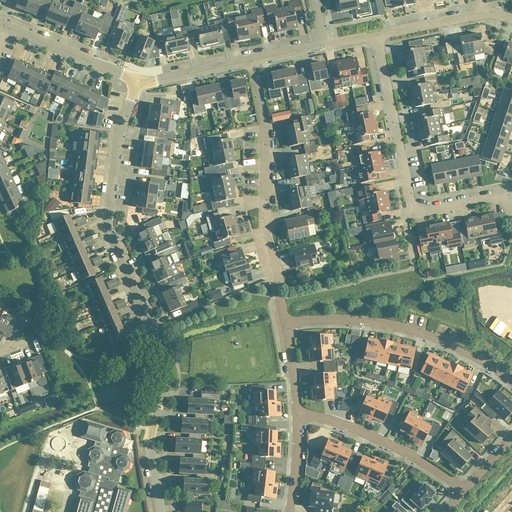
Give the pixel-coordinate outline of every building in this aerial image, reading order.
[(30,0),(18,0),(15,9),(25,13),(30,0)] [(35,17),(39,8),(44,10),(47,0),(30,0),(25,13),(35,17)] [(47,0),(44,10),(48,12),(45,21),(55,25),(62,7),(57,5),(58,0),(47,0)] [(369,14),(367,6),(358,4),(356,0),(347,0),(338,2),(339,7),(338,7),(339,14),(355,11),(356,17),(369,14)] [(389,0),(392,10),(403,7),(401,0),(389,0)] [(282,10),(287,31),(297,29),(294,15),(301,14),(298,1),(287,4),(288,8),(282,10)] [(68,20),(69,20),(73,22),(80,6),(74,4),(71,11),(62,7),(55,25),(65,29),(68,20)] [(85,8),(80,6),(73,22),(78,24),(74,33),(84,37),(92,19),(82,15),(85,8)] [(287,31),(282,10),(276,11),(275,6),(265,9),(267,21),(274,20),(277,34),(287,31)] [(245,18),(250,39),(260,37),(257,23),(263,22),(261,9),(250,12),(251,16),(245,18)] [(104,16),(104,17),(94,13),(92,19),(84,37),(94,41),(98,32),(106,35),(112,20),(109,18),(104,16)] [(250,39),(245,18),(239,19),(238,14),(226,17),(228,29),(235,28),(238,42),(250,39)] [(208,28),(212,48),(223,45),(220,34),(226,32),(224,21),(217,22),(218,26),(208,28)] [(126,46),(130,36),(133,29),(122,25),(121,25),(115,23),(108,39),(114,41),(111,48),(121,52),(124,45),(126,46)] [(190,28),(192,40),(198,38),(200,50),(212,48),(208,28),(197,31),(196,27),(190,28)] [(192,40),(190,28),(180,30),(181,34),(174,36),(178,55),(189,52),(186,41),(192,40)] [(178,55),(174,36),(163,38),(162,34),(156,35),(158,47),(164,46),(166,57),(178,55)] [(482,44),(480,35),(469,37),(473,57),(484,55),(491,57),(495,45),(487,43),(482,44)] [(456,54),(458,66),(475,63),(473,57),(469,37),(459,39),(462,53),(456,54)] [(140,38),(133,56),(146,61),(159,59),(155,44),(140,38)] [(444,44),(447,56),(453,55),(450,43),(444,44)] [(493,70),(503,73),(506,64),(511,66),(511,64),(511,45),(508,44),(503,57),(497,55),(493,70)] [(405,63),(425,59),(424,53),(430,52),(429,47),(403,53),(405,63)] [(359,73),(356,59),(345,61),(350,83),(356,82),(357,86),(368,84),(366,71),(359,73)] [(423,76),(435,74),(433,64),(426,65),(425,59),(405,63),(407,73),(422,71),(423,76)] [(350,83),(345,61),(335,63),(338,77),(332,78),(335,91),(345,89),(344,84),(350,83)] [(15,62),(7,79),(16,84),(25,64),(21,62),(20,64),(15,62)] [(25,88),(33,70),(28,68),(29,66),(25,64),(16,84),(25,88)] [(327,80),(323,64),(310,66),(313,78),(307,79),(310,93),(321,91),(319,82),(327,80)] [(33,70),(25,88),(35,92),(44,72),(40,71),(39,73),(33,70)] [(282,72),(285,89),(292,87),(294,96),(306,94),(308,93),(305,80),(304,80),(296,81),(294,70),(282,72)] [(44,72),(35,92),(44,97),(46,92),(52,79),(47,76),(48,74),(44,72)] [(56,96),(64,79),(58,76),(59,74),(55,72),(52,79),(46,92),(56,96)] [(285,89),(282,72),(270,75),(273,86),(267,88),(270,101),(281,99),(279,90),(285,89)] [(425,85),(410,88),(412,98),(432,94),(435,94),(433,88),(437,87),(435,76),(423,79),(425,85)] [(64,79),(56,96),(65,100),(74,81),(70,79),(69,81),(64,79)] [(74,105),(82,87),(77,84),(77,82),(74,81),(65,100),(74,105)] [(226,96),(229,111),(240,108),(238,99),(246,97),(242,81),(229,83),(232,95),(226,96)] [(474,98),(477,98),(482,84),(471,86),(474,98)] [(206,88),(210,105),(216,104),(218,111),(223,109),(223,112),(229,111),(226,96),(221,98),(218,86),(206,88)] [(82,87),(74,105),(83,109),(92,89),(88,87),(87,89),(82,87)] [(210,105),(206,88),(195,91),(197,103),(191,104),(194,116),(205,113),(204,106),(210,105)] [(92,89),(83,109),(93,113),(101,96),(95,93),(96,91),(92,89)] [(499,101),(511,105),(511,92),(503,90),(499,101)] [(0,94),(0,98),(13,104),(14,101),(0,94)] [(442,110),(450,108),(448,101),(443,102),(442,100),(432,96),(432,94),(412,98),(415,109),(429,106),(430,112),(442,110)] [(0,109),(9,114),(13,104),(0,98),(0,109)] [(19,104),(31,108),(33,102),(21,98),(19,104)] [(365,98),(354,101),(355,107),(367,104),(365,98)] [(149,118),(169,121),(170,113),(178,114),(180,103),(165,100),(164,108),(150,106),(149,118)] [(336,102),(338,110),(346,108),(344,100),(336,102)] [(307,116),(313,115),(311,101),(304,102),(307,116)] [(511,105),(499,101),(496,113),(511,118),(511,105)] [(0,120),(5,123),(9,114),(0,109),(0,120)] [(373,123),(371,113),(364,114),(363,109),(357,110),(345,112),(346,118),(347,123),(351,122),(353,128),(373,123)] [(419,132),(445,126),(443,115),(442,110),(430,112),(431,118),(417,121),(419,132)] [(511,126),(511,118),(496,113),(492,124),(511,131),(511,126)] [(101,119),(99,132),(109,134),(111,120),(111,115),(104,114),(103,120),(101,119)] [(279,122),(278,114),(270,116),(271,123),(279,122)] [(287,138),(306,134),(312,133),(310,124),(309,117),(297,119),(292,120),(293,126),(284,127),(287,138)] [(169,121),(149,118),(147,131),(161,132),(160,139),(173,141),(174,134),(167,133),(169,121)] [(377,135),(374,123),(373,123),(353,128),(354,135),(349,136),(351,146),(364,144),(363,138),(377,135)] [(511,131),(492,124),(488,136),(507,142),(511,131)] [(446,132),(442,133),(441,127),(445,127),(445,126),(419,132),(421,142),(435,139),(437,145),(448,143),(446,132)] [(98,135),(78,132),(77,143),(99,146),(99,141),(97,141),(98,135)] [(306,134),(287,138),(289,148),(302,145),(303,150),(315,148),(314,142),(308,143),(306,134)] [(213,156),(232,152),(230,140),(218,143),(217,136),(203,140),(205,151),(211,150),(213,156)] [(484,147),(503,154),(507,142),(488,136),(484,147)] [(168,160),(170,148),(171,142),(158,140),(157,146),(145,144),(143,157),(161,159),(168,160)] [(60,150),(69,151),(69,144),(60,143),(60,150)] [(76,153),(95,155),(96,149),(98,150),(99,146),(77,143),(76,153)] [(503,154),(484,147),(480,159),(499,165),(503,154)] [(288,170),(308,166),(306,156),(316,154),(315,148),(303,150),(305,156),(286,160),(288,170)] [(381,163),(381,162),(379,152),(366,155),(365,148),(352,150),(355,162),(359,161),(360,167),(381,163)] [(204,176),(217,173),(216,167),(235,163),(232,152),(213,156),(214,162),(208,163),(209,168),(203,170),(204,176)] [(95,155),(76,153),(74,163),(96,166),(96,162),(94,161),(95,155)] [(161,159),(143,157),(141,169),(154,171),(153,177),(165,178),(167,167),(160,166),(161,159)] [(466,159),(470,179),(481,177),(478,157),(466,159)] [(470,179),(466,159),(454,162),(458,182),(470,179)] [(359,185),(372,182),(371,176),(385,173),(382,162),(381,162),(381,163),(360,167),(362,173),(357,174),(359,185)] [(458,182),(454,162),(442,164),(446,184),(458,182)] [(73,173),(92,176),(93,170),(95,170),(96,166),(74,163),(73,173)] [(446,184),(442,164),(430,167),(434,186),(446,184)] [(305,183),(317,180),(314,165),(308,166),(288,170),(290,180),(304,177),(305,183)] [(46,175),(41,166),(36,169),(40,178),(46,175)] [(0,183),(11,178),(6,169),(0,172),(0,183)] [(72,183),(93,186),(94,182),(91,181),(92,176),(73,173),(72,183)] [(217,173),(204,176),(207,188),(212,186),(213,193),(232,188),(230,177),(219,179),(217,173)] [(0,194),(15,188),(11,178),(0,183),(0,194)] [(138,196),(155,199),(156,191),(163,192),(165,182),(153,180),(152,185),(139,184),(138,196)] [(290,202),(309,198),(307,188),(318,186),(317,180),(305,183),(306,188),(288,192),(290,202)] [(93,186),(72,183),(70,193),(90,196),(90,190),(93,190),(93,186)] [(375,187),(356,190),(359,208),(386,202),(384,192),(376,194),(375,187)] [(15,188),(0,194),(0,201),(0,206),(19,197),(15,188)] [(214,199),(209,200),(212,211),(225,209),(223,202),(235,200),(232,188),(213,193),(214,199)] [(89,202),(90,196),(70,193),(69,204),(91,207),(91,202),(89,202)] [(155,199),(138,196),(136,208),(144,210),(143,215),(156,217),(157,211),(154,211),(155,199)] [(6,215),(24,206),(19,197),(0,206),(2,210),(4,209),(6,215)] [(319,212),(318,212),(317,206),(311,208),(309,198),(290,202),(292,212),(306,209),(307,215),(314,213),(314,216),(319,215),(319,212)] [(376,215),(388,213),(386,202),(359,208),(363,225),(377,222),(376,215)] [(180,205),(171,205),(171,218),(180,218),(180,205)] [(238,207),(230,210),(233,217),(241,213),(238,207)] [(205,218),(208,228),(210,234),(236,226),(233,216),(219,220),(217,214),(205,218)] [(502,244),(500,225),(493,226),(491,215),(475,218),(479,238),(480,242),(489,240),(490,247),(502,244)] [(56,233),(72,226),(68,216),(52,223),(56,233)] [(313,225),(311,216),(284,222),(289,242),(308,237),(306,227),(313,225)] [(463,247),(474,245),(473,240),(479,238),(475,218),(464,221),(466,233),(460,235),(463,247)] [(161,225),(158,219),(144,226),(146,231),(135,236),(139,245),(156,238),(152,229),(161,225)] [(365,227),(366,235),(371,234),(374,246),(375,246),(375,245),(392,242),(388,223),(365,227)] [(447,250),(461,247),(458,235),(450,237),(448,224),(436,226),(440,247),(447,246),(447,250)] [(61,243),(77,236),(72,226),(56,233),(61,243)] [(236,226),(210,234),(214,233),(217,243),(213,244),(215,250),(227,247),(225,240),(239,236),(236,226)] [(421,255),(430,253),(431,260),(442,258),(436,226),(424,228),(427,241),(419,243),(421,255)] [(65,253),(81,246),(77,236),(61,243),(65,253)] [(161,236),(156,238),(139,245),(144,255),(154,250),(156,256),(173,248),(171,242),(165,245),(161,236)] [(375,245),(375,246),(378,257),(373,258),(375,266),(398,261),(394,241),(392,242),(375,245)] [(180,252),(180,251),(182,250),(180,245),(178,246),(173,248),(156,256),(158,261),(148,265),(152,275),(169,268),(165,258),(180,252)] [(81,246),(65,253),(70,263),(85,256),(81,246)] [(320,266),(318,259),(316,259),(313,246),(288,252),(291,262),(294,261),(296,269),(312,266),(312,268),(320,266)] [(245,267),(245,266),(241,250),(235,252),(228,254),(220,257),(225,273),(245,267)] [(85,256),(70,263),(74,273),(90,266),(85,256)] [(174,265),(169,268),(152,275),(156,284),(167,280),(170,285),(179,281),(184,278),(182,273),(178,275),(174,265)] [(90,266),(74,273),(78,283),(94,276),(90,266)] [(252,282),(247,266),(245,266),(245,267),(225,273),(222,274),(225,285),(230,284),(232,288),(252,282)] [(165,304),(182,297),(178,289),(182,288),(181,286),(186,284),(184,278),(179,281),(180,283),(170,287),(171,290),(161,295),(165,304)] [(88,296),(104,289),(100,279),(84,286),(88,296)] [(104,289),(88,296),(93,306),(109,299),(104,289)] [(182,297),(165,304),(169,314),(181,309),(184,314),(197,308),(195,303),(186,307),(182,297)] [(97,316),(113,309),(109,299),(93,306),(97,316)] [(101,326),(117,319),(113,309),(97,316),(101,326)] [(0,320),(0,342),(3,336),(4,337),(10,335),(10,336),(18,322),(8,316),(7,318),(0,320)] [(106,336),(122,329),(117,319),(101,326),(106,336)] [(25,340),(33,336),(29,328),(21,331),(25,340)] [(122,329),(106,336),(110,346),(126,339),(122,329)] [(312,350),(332,349),(331,336),(311,338),(312,350)] [(356,351),(359,338),(352,337),(350,349),(356,351)] [(375,362),(379,343),(368,341),(366,352),(359,350),(356,362),(363,364),(364,360),(375,362)] [(379,342),(379,343),(375,362),(387,365),(391,346),(391,345),(379,342)] [(391,346),(387,365),(398,367),(402,348),(391,346)] [(402,348),(398,367),(409,370),(413,351),(402,348)] [(323,368),(336,367),(336,360),(333,361),(332,349),(312,350),(308,350),(309,363),(323,362),(323,368)] [(44,378),(42,379),(41,375),(46,373),(40,356),(28,360),(30,363),(20,367),(27,385),(36,382),(38,386),(41,387),(46,385),(47,384),(44,378)] [(431,378),(439,361),(429,356),(421,373),(431,378)] [(439,361),(431,378),(441,383),(450,366),(439,361)] [(450,366),(441,383),(452,389),(461,371),(461,370),(450,365),(450,366)] [(27,385),(20,367),(10,370),(9,368),(3,370),(11,391),(27,385)] [(315,389),(335,387),(334,376),(337,375),(336,367),(323,368),(324,376),(314,377),(315,389)] [(461,371),(452,389),(462,394),(460,397),(467,401),(472,389),(466,386),(471,376),(461,371)] [(0,395),(5,394),(7,398),(12,396),(10,391),(8,392),(0,372),(0,395)] [(259,406),(275,404),(274,392),(264,393),(263,387),(251,388),(251,395),(254,395),(255,406),(259,406)] [(335,387),(315,389),(311,389),(312,402),(336,400),(335,387)] [(371,419),(379,400),(368,395),(369,393),(363,390),(358,402),(363,404),(358,417),(370,422),(371,419)] [(485,406),(503,421),(511,411),(511,405),(497,392),(485,406)] [(194,415),(208,415),(211,416),(212,403),(219,403),(220,395),(215,395),(200,394),(200,401),(188,401),(188,414),(194,415)] [(480,409),(485,403),(476,394),(471,400),(480,409)] [(340,412),(347,413),(349,400),(342,399),(340,412)] [(379,400),(371,419),(382,424),(386,414),(392,416),(397,405),(391,402),(390,405),(379,400)] [(275,404),(259,406),(259,414),(252,414),(253,423),(265,423),(265,418),(279,417),(279,404),(275,404)] [(426,412),(430,414),(434,407),(429,405),(426,412)] [(410,437),(420,420),(410,414),(411,411),(405,408),(399,420),(405,422),(400,432),(410,437)] [(490,438),(490,436),(491,434),(486,429),(490,424),(474,409),(465,419),(470,424),(464,430),(481,445),(486,440),(488,440),(490,438)] [(188,434),(201,435),(205,435),(206,422),(207,422),(208,415),(194,415),(194,421),(182,420),(181,434),(188,434)] [(420,420),(410,437),(409,441),(420,447),(427,434),(432,437),(438,426),(432,423),(431,425),(420,420)] [(125,511),(131,493),(116,488),(120,473),(122,474),(128,470),(130,463),(127,457),(126,457),(128,451),(121,449),(122,446),(123,446),(125,439),(122,433),(115,431),(109,434),(104,433),(106,428),(85,422),(80,439),(94,443),(93,448),(87,451),(85,458),(88,464),(90,465),(87,474),(83,473),(75,477),(73,485),(77,492),(80,493),(78,498),(78,497),(73,511),(125,511)] [(255,445),(275,445),(276,433),(275,433),(275,428),(265,427),(265,425),(265,423),(253,423),(253,426),(253,433),(255,433),(255,445)] [(457,469),(459,470),(470,458),(459,449),(464,444),(465,445),(466,445),(451,432),(446,438),(451,442),(441,454),(452,464),(451,465),(457,470),(457,469)] [(192,455),(199,455),(200,442),(201,442),(201,435),(188,434),(188,441),(176,440),(175,454),(192,455)] [(331,467),(339,449),(341,445),(329,440),(323,453),(316,450),(310,466),(317,468),(320,462),(331,467)] [(251,463),(264,463),(264,458),(279,458),(279,445),(275,445),(255,445),(255,457),(252,457),(251,463)] [(347,477),(352,465),(346,463),(350,453),(339,449),(331,467),(342,472),(341,474),(347,477)] [(196,475),(203,475),(204,462),(205,462),(205,455),(199,455),(192,455),(192,461),(180,460),(179,474),(196,475)] [(352,465),(347,477),(353,480),(355,477),(366,482),(373,463),(362,458),(358,468),(352,465)] [(373,463),(366,482),(377,486),(376,489),(382,492),(387,480),(381,478),(387,464),(375,459),(373,463)] [(256,485),(272,486),(273,474),(263,473),(264,466),(264,463),(251,463),(251,464),(251,472),(254,472),(252,484),(256,485)] [(203,475),(196,475),(196,481),(184,481),(183,494),(195,495),(195,497),(202,497),(202,495),(207,496),(208,483),(217,483),(218,476),(203,475)] [(39,484),(31,511),(43,511),(50,487),(39,484)] [(276,487),(272,486),(256,485),(255,492),(248,492),(247,502),(259,504),(260,498),(274,499),(276,487)] [(412,511),(416,507),(420,510),(424,505),(426,507),(431,501),(429,500),(434,495),(433,494),(435,492),(430,488),(428,489),(424,486),(414,497),(408,491),(399,501),(412,511)] [(311,488),(308,507),(314,508),(324,510),(323,511),(336,511),(337,505),(331,504),(333,495),(318,493),(319,489),(311,488)] [(200,511),(200,503),(184,502),(184,511),(200,511)] [(396,511),(395,511),(403,511),(404,511),(395,503),(391,508),(396,511)]
